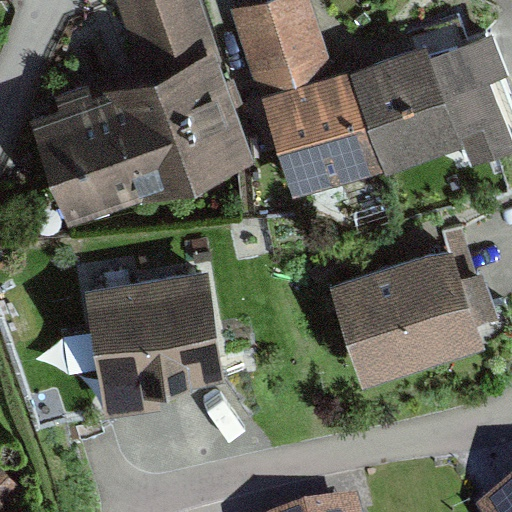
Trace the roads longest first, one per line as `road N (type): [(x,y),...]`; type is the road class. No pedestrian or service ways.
road 1 (residential): [(511,413),(479,427),(163,494),(135,511)]
road 2 (residential): [(52,0),(0,120)]
